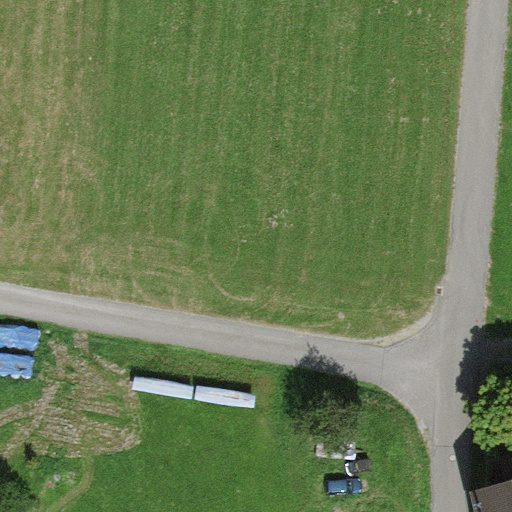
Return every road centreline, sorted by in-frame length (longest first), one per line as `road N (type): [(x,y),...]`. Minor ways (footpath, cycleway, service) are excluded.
road 1 (residential): [(454,364),(331,359),(0,297)]
road 2 (unclassified): [(454,364),(487,0)]
road 3 (unclassified): [(451,511),(454,364)]
